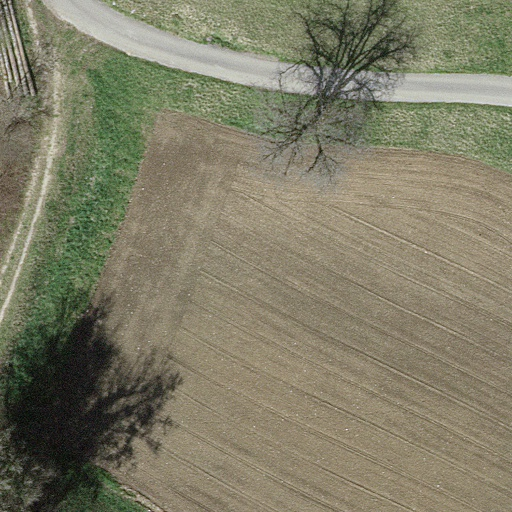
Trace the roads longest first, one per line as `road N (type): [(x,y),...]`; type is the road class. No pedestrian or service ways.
road 1 (unclassified): [(78,0),(152,42),(334,81),(511,90)]
road 2 (track): [(44,0),(48,113),(32,194),(0,281)]
